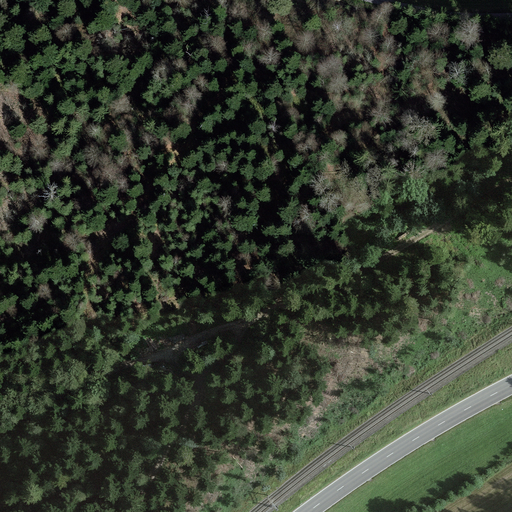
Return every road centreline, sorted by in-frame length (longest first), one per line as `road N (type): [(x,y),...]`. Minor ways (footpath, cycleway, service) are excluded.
road 1 (track): [(0,428),(20,412),(360,271),(511,172)]
road 2 (primary): [(308,511),(511,384)]
road 3 (track): [(237,328),(234,352),(121,511)]
road 4 (unclassified): [(511,21),(456,20),(361,0)]
road 5 (track): [(0,70),(76,34),(106,0)]
